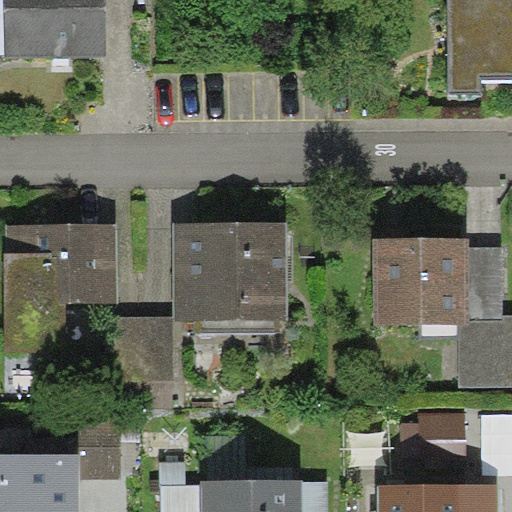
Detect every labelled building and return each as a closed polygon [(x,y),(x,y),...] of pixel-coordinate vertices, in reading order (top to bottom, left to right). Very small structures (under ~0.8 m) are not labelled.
[(3,0),(4,58),(106,57),(105,0),(3,0)] [(511,0),(447,0),(448,96),(483,96),(483,81),(511,80),(511,0)] [(287,223),(174,222),(174,316),(174,322),(287,323),(287,223)] [(118,316),(118,224),(5,223),(4,355),(106,355),(106,316),(118,316)] [(469,238),(374,239),(375,326),(460,325),(469,325),(469,318),(469,245),(469,238)] [(503,245),(469,245),(469,318),(504,318),(503,315),(503,245)] [(460,386),(511,385),(511,314),(503,315),(504,318),(469,318),(469,325),(460,325),(460,386)] [(174,316),(118,316),(106,316),(106,355),(106,378),(174,379),(174,322),(174,316)] [(465,412),(419,412),(419,424),(399,424),(399,466),(465,467),(465,412)] [(511,415),(482,415),(483,475),(511,475),(511,415)] [(70,420),(70,454),(79,454),(79,479),(121,480),(122,421),(70,420)] [(70,454),(0,453),(0,511),(78,511),(79,479),(79,454),(70,454)] [(200,511),(201,485),(186,486),(185,463),(161,463),(161,511),(200,511)] [(201,480),(201,485),(200,511),(302,511),(302,479),(201,480)] [(497,511),(497,484),(379,485),(378,511),(497,511)]
